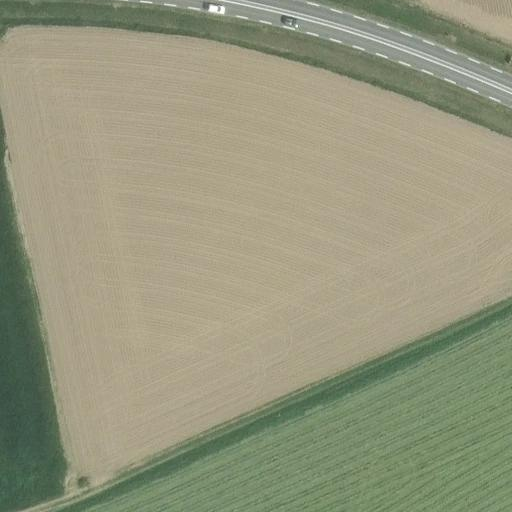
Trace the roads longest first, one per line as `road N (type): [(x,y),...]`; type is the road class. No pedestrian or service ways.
road 1 (track): [(46,511),(511,299)]
road 2 (primary): [(222,0),(360,33),(511,92)]
